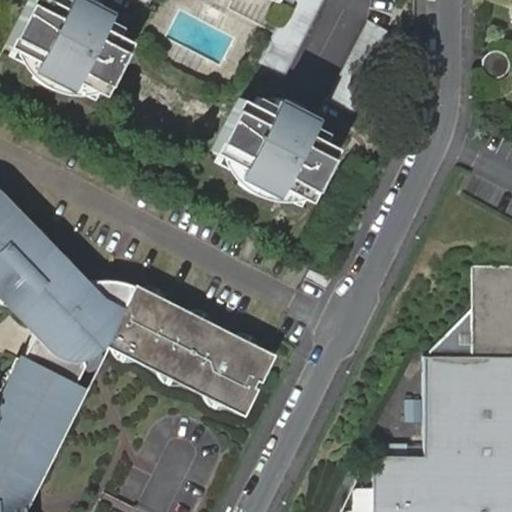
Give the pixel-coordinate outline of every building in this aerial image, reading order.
[(39,75),(64,87),(69,90),(72,87),(75,81),(95,91),(102,95),(130,40),(115,32),(103,26),(107,19),(69,0),(65,8),(54,2),(50,0),(35,0),(11,47),(17,50),(38,61),(34,68),(33,71),(39,75)] [(82,0),(68,0),(69,0),(107,19),(109,13),(82,0)] [(122,0),(148,11),(153,0),(122,0)] [(283,77),(322,0),(286,0),(270,36),(256,64),(283,77)] [(350,111),(390,32),(364,18),(323,98),(350,111)] [(118,25),(107,19),(103,26),(115,32),(118,25)] [(14,56),(34,68),(38,61),(17,50),(14,56)] [(486,52),(485,53),(483,54),(481,55),(480,57),(478,59),(477,63),(477,65),(476,67),(478,72),(481,77),(482,79),(486,81),(488,81),(490,82),(493,82),(497,81),(499,81),(500,80),(502,78),(504,76),(505,75),(506,73),(506,72),(508,69),(508,64),(506,60),(505,58),(501,53),(499,52),(497,52),(495,52),(493,51),(486,52)] [(62,93),(64,87),(39,75),(36,80),(38,82),(40,84),(42,86),(45,88),(47,89),(53,91),(56,92),(59,92),(62,93)] [(75,81),(72,87),(92,97),(95,91),(75,81)] [(243,180),(268,193),(273,195),(274,192),(278,184),(299,195),(300,196),(307,199),(334,145),(317,137),(304,131),(307,125),(270,106),(268,113),(254,105),(240,98),(213,151),(221,156),(241,166),(238,174),(237,176),(243,180)] [(274,98),(270,106),(307,125),(311,116),(274,98)] [(257,99),(254,105),(268,113),(270,106),(257,99)] [(320,131),(307,125),(304,131),(317,137),(320,131)] [(217,163),(238,174),(241,166),(221,156),(217,163)] [(0,281),(35,318),(0,386),(0,511),(24,511),(24,488),(80,377),(76,374),(86,352),(98,347),(95,333),(100,325),(106,328),(105,332),(243,405),(276,342),(136,272),(120,269),(103,268),(87,270),(0,179),(0,281)] [(265,200),(268,193),(243,180),(239,188),(244,192),(246,194),(256,199),(259,200),(265,200)] [(278,184),(274,192),(296,203),(299,195),(278,184)] [(471,302),(449,326),(473,326),(504,266),(471,266),(471,302)] [(511,266),(504,266),(473,326),(511,326),(511,266)] [(511,511),(511,326),(473,326),(449,326),(428,346),(429,355),(422,354),(420,453),(373,454),(372,488),(372,511),(511,511)] [(372,511),(372,488),(354,488),(353,509),(349,511),(348,511),(372,511)]
